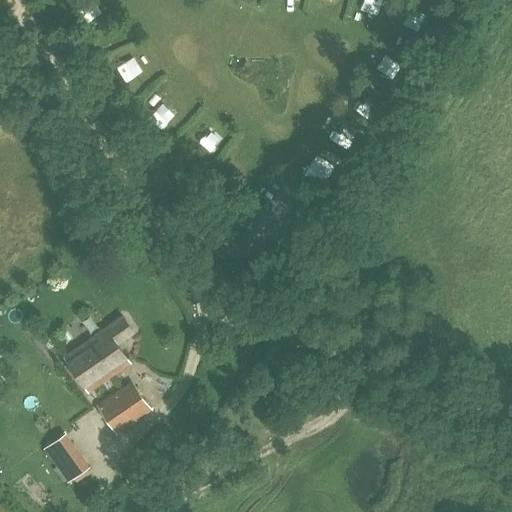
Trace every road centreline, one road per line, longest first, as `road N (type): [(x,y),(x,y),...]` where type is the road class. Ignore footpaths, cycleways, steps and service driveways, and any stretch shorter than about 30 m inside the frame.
road 1 (track): [(13,0),(200,297),(223,315),(511,422)]
road 2 (unknown): [(373,370),(145,511)]
